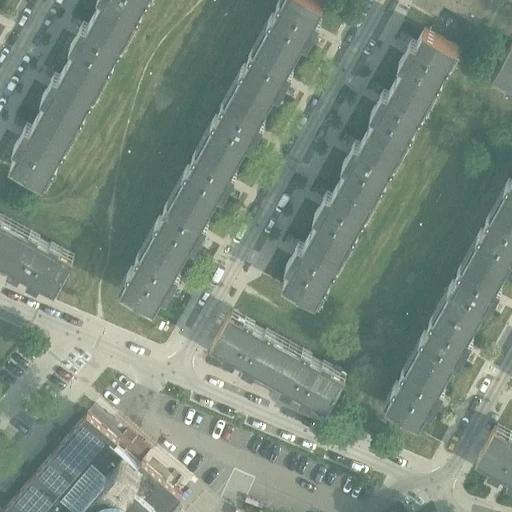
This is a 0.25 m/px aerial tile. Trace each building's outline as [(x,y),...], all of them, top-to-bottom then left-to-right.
[(101,0),(96,10),(130,29),(146,0),(101,0)] [(281,0),(263,34),(297,53),(304,40),(309,43),(318,27),(322,19),(317,16),(325,3),(320,0),(281,0)] [(444,4),(436,0),(413,0),(413,1),(438,15),(444,4)] [(446,0),(445,3),(479,23),(491,0),(446,0)] [(75,48),(68,61),(102,80),(130,29),(96,10),(88,24),(83,21),(70,45),(75,48)] [(397,78),(431,97),(459,46),(450,41),(425,27),(417,41),(412,38),(399,62),(404,65),(397,78)] [(297,53),(263,34),(235,85),(269,104),(276,91),(281,93),(294,69),(289,67),(297,53)] [(511,43),(494,76),(508,84),(505,89),(511,92),(511,43)] [(40,111),(74,130),(102,80),(68,61),(60,75),(55,72),(42,96),(47,99),(40,111)] [(376,115),(368,129),(403,148),(431,97),(397,78),(389,91),(384,88),(371,112),(376,115)] [(206,136),(240,155),(248,142),(253,144),(266,120),(261,118),(269,104),(235,85),(206,136)] [(74,130),(40,111),(32,124),(27,122),(19,137),(14,146),(19,148),(11,162),(45,181),(74,130)] [(347,166),(340,180),(374,199),(403,148),(368,129),(361,142),(356,140),(343,164),(347,166)] [(178,186),(212,205),(220,192),(225,194),(238,170),(233,168),(240,155),(206,136),(178,186)] [(511,178),(500,200),(511,207),(511,178)] [(319,217),(312,230),(346,249),(374,199),(340,180),(333,193),(328,191),(315,214),(319,217)] [(178,186),(150,237),(184,256),(191,243),(196,245),(210,221),(205,219),(212,205),(178,186)] [(511,207),(500,200),(472,251),(506,270),(511,258),(511,207)] [(0,254),(16,225),(0,215),(0,254)] [(16,225),(0,254),(0,259),(11,266),(9,271),(20,277),(23,272),(31,277),(28,281),(39,288),(42,283),(56,290),(74,257),(16,225)] [(346,249),(312,230),(305,243),(300,241),(291,256),(287,265),(291,267),(283,281),(317,300),(346,249)] [(184,256),(150,237),(121,288),(155,307),(163,293),(168,295),(173,287),(182,272),(177,269),(184,256)] [(472,251),(444,301),(478,320),(485,307),(490,310),(503,286),(498,283),(506,270),(472,251)] [(415,351),(449,371),(457,358),(461,360),(475,336),(470,334),(478,320),(444,301),(415,351)] [(257,369),(270,377),(289,343),(231,310),(212,344),(226,352),(223,357),(235,363),(237,358),(245,363),(242,367),(254,374),(257,369)] [(289,343),(270,377),(283,384),(280,389),(292,395),(295,390),(302,395),(300,399),(311,406),(314,401),(328,409),(347,375),(289,343)] [(449,371),(415,351),(387,403),(421,422),(429,408),(433,411),(434,410),(447,387),(442,384),(449,371)] [(88,411),(2,511),(167,511),(184,494),(175,486),(174,485),(168,480),(167,479),(144,459),(143,459),(140,462),(116,442),(120,438),(88,411)] [(511,433),(496,425),(477,459),(490,467),(488,471),(499,478),(502,473),(510,477),(507,482),(511,484),(511,433)]
